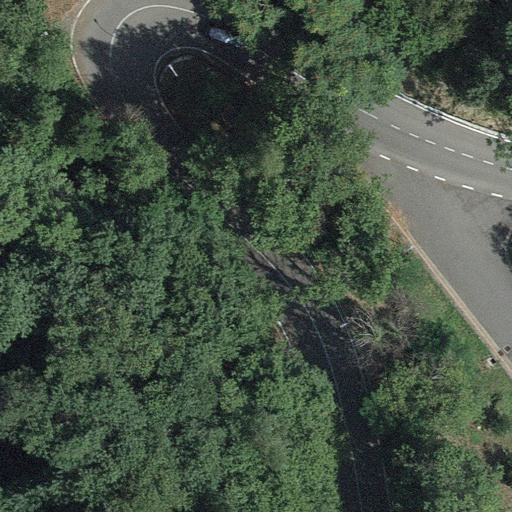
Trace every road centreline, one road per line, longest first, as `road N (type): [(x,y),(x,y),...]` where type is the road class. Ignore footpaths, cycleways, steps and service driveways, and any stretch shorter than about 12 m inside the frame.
road 1 (tertiary): [(403,136),(168,0),(129,13),(103,45),(105,70),(285,276),(351,511)]
road 2 (residential): [(511,304),(403,136)]
